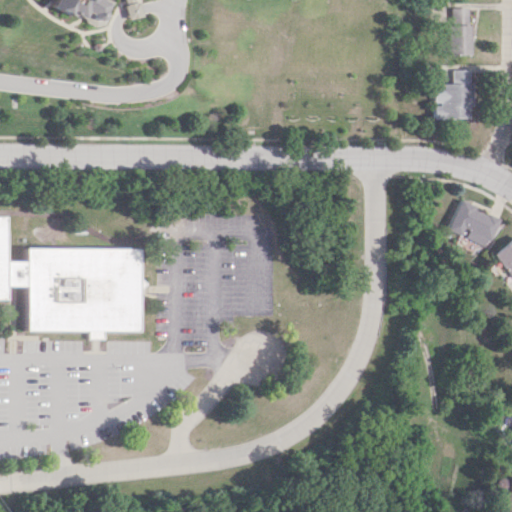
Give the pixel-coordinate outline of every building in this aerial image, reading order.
[(96,25),(121,19),(133,16),(129,0),(49,0),(47,8),(78,18),(87,27),(96,25)] [(463,54),(463,7),(447,8),(447,25),(441,25),(442,55),(463,54)] [(465,118),(465,69),(448,69),(448,86),(429,86),(429,103),(430,103),(430,118),(465,118)] [(442,229),(459,236),(458,237),(483,247),(496,218),(455,201),(442,229)] [(511,234),(489,254),(511,281),(511,280),(511,234)] [(22,258),(22,247),(135,247),(134,330),(22,329),(22,284),(22,258)] [(22,284),(2,284),(2,258),(22,258),(22,284)] [(511,511),(511,478),(502,476),(501,480),(492,477),(488,492),(497,494),(491,511),(511,511)]
